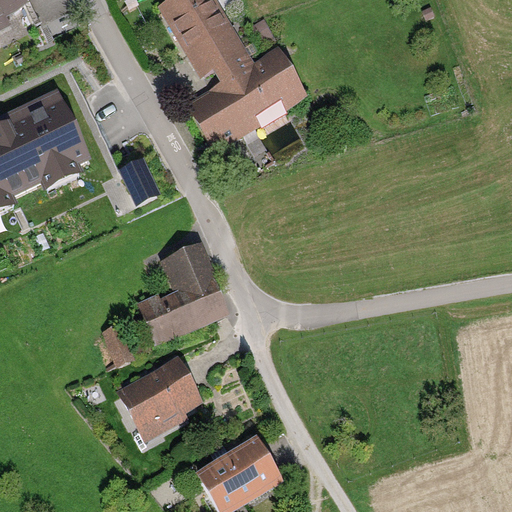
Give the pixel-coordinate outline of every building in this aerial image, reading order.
[(0,0),(0,42),(35,25),(22,0),(0,0)] [(245,54),(212,0),(179,0),(164,9),(205,78),(216,72),(245,54)] [(256,73),(245,54),(216,72),(227,90),(256,73)] [(227,90),(190,112),(214,152),(259,126),(262,132),(289,116),(286,111),(304,100),(280,59),(256,73),(227,90)] [(60,101),(0,129),(0,220),(17,212),(13,202),(44,188),(48,196),(83,180),(79,171),(90,166),(60,101)] [(146,167),(124,177),(138,208),(160,198),(146,167)] [(137,310),(153,350),(223,321),(194,251),(153,268),(165,298),(137,310)] [(114,396),(142,445),(201,412),(173,363),(114,396)] [(259,449),(201,482),(218,511),(234,511),(280,486),(259,449)]
